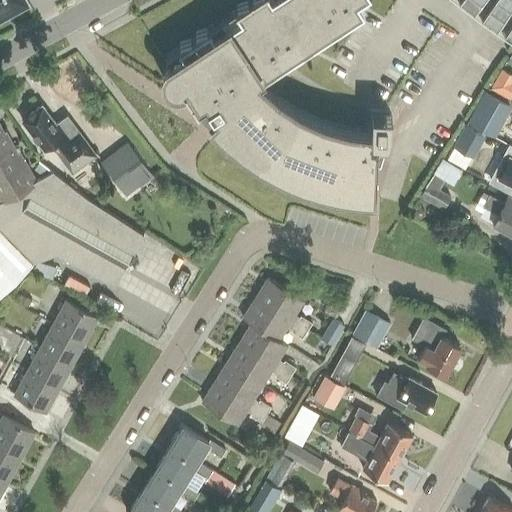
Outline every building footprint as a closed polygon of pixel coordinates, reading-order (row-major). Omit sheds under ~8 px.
[(0,0),(0,14),(25,0),(0,0)] [(215,122),(225,131),(222,134),(233,144),(243,152),(255,160),(260,151),(273,159),(286,165),(282,175),(294,180),(307,184),(320,188),(323,179),(337,182),(351,184),(350,194),(364,196),(372,196),(373,170),(373,156),(383,156),(390,132),(391,115),(371,114),(369,141),(345,140),(319,131),(294,119),(271,104),(250,86),(243,77),(359,0),(250,0),(234,11),(235,12),(236,11),(241,18),(214,36),(209,29),(210,29),(209,27),(177,48),(178,49),(179,49),(183,56),(170,64),(169,65),(166,68),(164,71),(163,76),(163,80),(165,83),(168,87),(172,89),(176,89),(180,89),(183,87),(196,107),(211,124),(212,125),(215,122)] [(467,10),(474,1),(472,0),(463,0),(460,5),(467,10)] [(503,8),(508,0),(497,0),(495,3),(503,8)] [(511,1),(510,0),(508,0),(503,8),(510,14),(511,10),(511,1)] [(474,16),(481,7),(474,1),(467,10),(474,16)] [(495,3),(489,13),(496,18),(503,8),(495,3)] [(503,23),(510,14),(503,8),(496,18),(503,23)] [(489,27),(496,18),(489,13),(482,22),(489,27)] [(497,32),(503,23),(496,18),(489,27),(497,32)] [(475,106),(467,121),(493,136),(501,121),(511,104),(485,90),(484,90),(475,106)] [(55,149),(72,172),(95,154),(79,132),(69,139),(57,123),(56,124),(42,104),(22,120),(44,149),(52,143),(56,149),(55,149)] [(0,293),(26,268),(32,262),(56,253),(114,285),(143,234),(86,197),(51,170),(35,181),(18,151),(17,152),(5,130),(4,131),(0,124),(0,293)] [(473,158),(486,136),(465,125),(452,147),(473,158)] [(128,144),(102,163),(126,195),(151,176),(128,144)] [(511,159),(508,157),(501,169),(511,175),(511,159)] [(442,159),(419,195),(443,209),(451,196),(439,189),(447,176),(455,180),(461,170),(442,159)] [(489,195),(483,206),(498,214),(492,223),(511,233),(511,197),(508,195),(504,203),(489,195)] [(268,277),(255,297),(307,330),(312,322),(300,315),(299,317),(294,314),(303,300),(268,277)] [(242,317),(251,323),(287,344),(278,339),(287,325),(292,329),(291,330),(302,338),(307,330),(255,297),(242,317)] [(52,323),(84,341),(97,317),(65,299),(52,323)] [(376,346),(390,322),(366,309),(352,333),(376,346)] [(321,338),(333,345),(344,325),(333,318),(321,338)] [(445,374),(460,347),(441,336),(443,333),(421,320),(411,338),(424,345),(417,357),(426,362),(426,363),(445,374)] [(52,323),(40,346),(71,364),(84,341),(52,323)] [(283,361),(278,358),(287,344),(251,323),(239,342),(290,374),(295,367),(284,360),(283,361)] [(352,335),(341,355),(354,362),(365,343),(364,342),(352,335)] [(286,382),(290,374),(239,342),(226,362),(262,384),(270,370),(275,373),(274,375),(286,382)] [(40,346),(27,369),(59,387),(71,364),(40,346)] [(226,362),(214,382),(266,414),(271,406),(259,399),(258,401),(253,397),(262,384),(226,362)] [(46,411),(59,387),(27,369),(14,393),(46,411)] [(375,393),(375,394),(404,410),(404,409),(403,408),(407,402),(425,411),(436,391),(408,376),(407,378),(393,370),(379,395),(375,393)] [(313,397),(333,409),(344,388),(324,377),(313,397)] [(237,423),(246,409),(251,413),(250,414),(261,421),(266,414),(214,382),(201,401),(237,423)] [(306,401),(288,434),(305,444),(324,411),(306,401)] [(2,414),(0,418),(0,445),(21,457),(34,432),(2,414)] [(262,422),(260,425),(273,434),(280,423),(266,414),(261,421),(262,422)] [(356,415),(348,430),(399,458),(412,435),(387,422),(379,436),(366,428),(369,422),(356,415)] [(220,456),(225,449),(209,439),(208,441),(183,425),(171,444),(196,461),(205,447),(220,456)] [(370,453),(362,468),(387,481),(399,458),(348,430),(340,445),(353,452),(356,446),(370,453)] [(323,461),(289,441),(282,453),(316,473),(323,461)] [(212,470),(196,461),(171,444),(157,465),(183,482),(192,468),(207,478),(212,470)] [(21,457),(0,445),(0,474),(8,479),(21,457)] [(279,486),(293,461),(279,453),(265,478),(279,486)] [(198,492),(183,482),(157,465),(143,487),(170,503),(178,489),(194,499),(198,492)] [(234,484),(212,470),(205,483),(227,496),(234,484)] [(0,474),(0,494),(8,479),(0,474)] [(369,511),(376,501),(363,494),(365,492),(351,484),(350,485),(337,478),(330,491),(343,499),(338,508),(345,511),(369,511)] [(183,511),(170,503),(143,487),(128,511),(129,511),(163,511),(165,511),(166,511),(183,511)] [(254,511),(261,511),(270,499),(258,492),(248,508),(254,511)] [(510,511),(511,510),(511,507),(488,495),(479,511),(510,511)]
